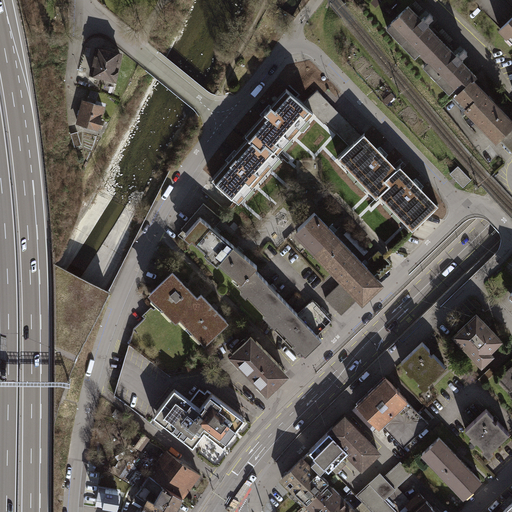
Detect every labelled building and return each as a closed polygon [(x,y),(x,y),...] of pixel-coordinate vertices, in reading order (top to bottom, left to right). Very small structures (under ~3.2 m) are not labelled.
[(420,52),(424,57),(441,40),(427,25),(434,19),(429,14),(422,20),(409,7),(387,28),(415,57),(420,52)] [(511,40),(511,17),(500,29),(511,40)] [(455,87),(459,92),(472,79),(475,76),(461,61),(468,54),(463,49),(457,56),(441,40),(424,57),(429,62),(424,66),(449,92),(455,87)] [(120,54),(97,48),(91,73),(104,76),(106,77),(108,78),(110,78),(112,78),(115,78),(120,54)] [(511,119),(472,79),(459,92),(455,96),(497,140),(501,137),(511,148),(511,119)] [(318,91),(302,106),(311,114),(324,125),(326,123),(327,122),(351,147),(361,137),(337,111),(318,91)] [(289,95),(248,142),(252,145),(261,152),(265,147),(274,155),(311,114),(302,106),(289,95)] [(78,123),(97,128),(103,106),(84,101),(81,111),(79,110),(77,114),(80,115),(78,123)] [(78,132),(71,134),(75,147),(82,145),(78,132)] [(342,156),(380,195),(383,192),(391,184),(386,179),(395,171),(361,137),(351,147),(342,156)] [(252,145),(217,183),(238,201),(277,158),(274,155),(265,147),(261,152),(252,145)] [(471,180),(458,166),(450,173),(463,187),(471,180)] [(383,192),(415,226),(435,207),(398,168),(395,171),(386,179),(391,184),(383,192)] [(184,232),(208,253),(223,236),(213,227),(221,218),(207,206),(184,232)] [(331,231),(315,213),(298,229),(345,280),(326,298),(340,313),(359,295),(363,300),(381,283),(377,278),(391,265),(379,251),(364,265),(331,231)] [(256,266),(223,236),(208,253),(240,281),(255,267),(256,266)] [(238,283),(269,314),(285,299),(255,267),(240,281),(238,283)] [(160,306),(175,322),(179,319),(199,299),(172,272),(149,295),(160,306)] [(179,319),(205,346),(228,323),(202,296),(199,299),(179,319)] [(285,299),(269,314),(307,354),(323,339),(317,334),(332,320),(312,300),(298,313),(285,299)] [(501,339),(478,314),(458,333),(482,358),(501,339)] [(289,373),(251,334),(227,357),(266,396),(289,373)] [(446,366),(423,342),(402,362),(424,386),(446,366)] [(511,366),(499,379),(511,391),(511,389),(511,366)] [(494,375),(489,370),(479,380),(483,385),(494,375)] [(429,424),(385,377),(357,403),(379,427),(385,421),(407,444),(429,424)] [(245,418),(212,393),(201,408),(175,388),(155,414),(194,443),(205,428),(226,444),(245,418)] [(510,433),(487,409),(466,429),(489,453),(510,433)] [(346,416),(330,431),(348,450),(347,451),(363,467),(380,451),(346,416)] [(148,438),(137,430),(129,440),(140,449),(148,438)] [(330,431),(310,451),(316,457),(311,462),(321,471),(326,466),(329,469),(347,451),(348,450),(330,431)] [(481,481),(440,438),(423,454),(464,497),(481,481)] [(199,473),(167,451),(159,461),(155,458),(151,463),(156,465),(149,473),(151,475),(182,496),(199,473)] [(322,476),(329,469),(326,466),(321,471),(311,462),(316,457),(310,451),(302,458),(316,473),(318,471),(322,476)] [(316,473),(302,458),(282,478),(307,504),(327,484),(329,482),(322,476),(318,471),(316,473)] [(373,511),(398,511),(397,511),(386,499),(398,487),(413,473),(400,460),(383,476),(381,473),(370,483),(372,486),(360,498),(373,511)] [(130,484),(140,471),(136,468),(126,480),(130,484)] [(173,511),(183,497),(182,496),(151,475),(137,494),(136,494),(134,499),(144,505),(140,511),(173,511)] [(330,511),(342,500),(327,484),(307,504),(315,511),(330,511)] [(397,511),(409,500),(398,487),(386,499),(397,511)] [(116,500),(118,491),(106,489),(103,503),(114,506),(116,500)] [(417,511),(416,511),(436,511),(422,496),(412,505),(417,511)] [(352,511),(353,511),(342,500),(330,511),(352,511)] [(511,511),(511,503),(501,511),(511,511)]
